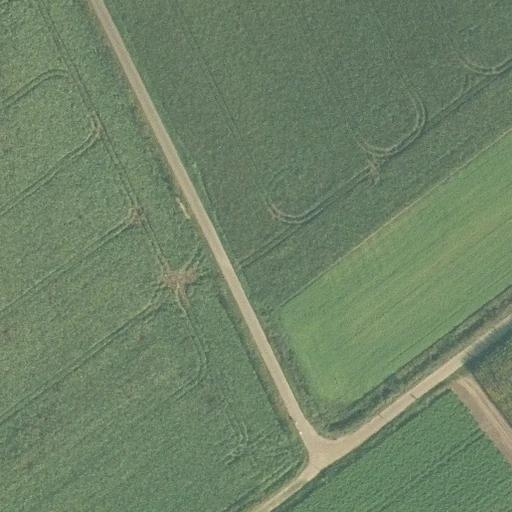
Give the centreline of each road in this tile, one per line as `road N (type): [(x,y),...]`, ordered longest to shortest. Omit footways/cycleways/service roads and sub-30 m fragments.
road 1 (unclassified): [(326,448),(303,431),(93,0)]
road 2 (unclassified): [(326,448),(349,445),(511,322)]
